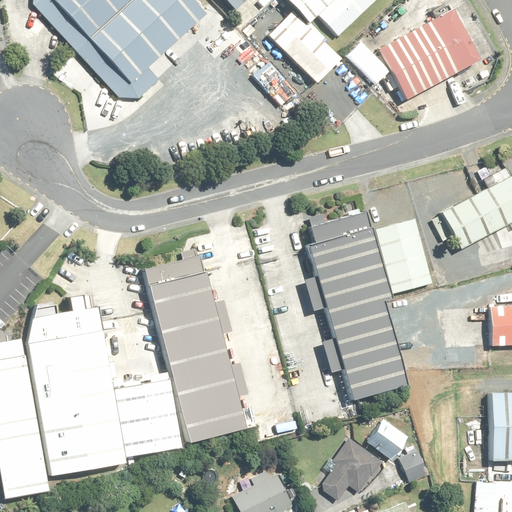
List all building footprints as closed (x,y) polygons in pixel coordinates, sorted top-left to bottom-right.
[(196,10),(186,0),(45,0),(121,80),(196,10)] [(235,0),(215,0),(225,10),(235,0)] [(320,0),(278,0),(298,21),(307,12),(320,0)] [(365,0),(320,0),(307,12),(328,35),(365,0)] [(327,62),(280,12),(259,32),(306,81),(327,62)] [(368,48),(394,100),(467,64),(442,12),(368,48)] [(277,94),(270,100),(283,113),(297,100),(267,68),(253,82),(265,94),(271,88),(277,94)] [(248,120),(232,127),(240,144),(256,138),(248,120)] [(431,214),(450,250),(511,216),(511,194),(502,176),(431,214)] [(337,396),(398,380),(376,298),(382,297),(359,210),(301,226),(306,243),(297,246),(337,396)] [(402,219),(366,228),(383,292),(419,283),(402,219)] [(171,382),(187,440),(243,426),(196,253),(141,268),(171,382)] [(480,306),(481,345),(511,344),(511,288),(507,288),(507,305),(480,306)] [(24,316),(54,476),(124,463),(122,458),(111,392),(94,303),(24,316)] [(0,496),(41,489),(13,337),(0,338),(0,496)] [(477,346),(458,345),(457,366),(476,367),(477,346)] [(171,382),(111,392),(122,458),(183,447),(171,382)] [(511,389),(478,391),(480,460),(511,458),(511,389)] [(261,413),(250,415),(255,438),(265,436),(261,413)] [(377,417),(361,439),(388,459),(404,437),(377,417)] [(378,463),(345,439),(343,437),(324,464),(330,469),(316,488),(334,501),(344,486),(355,494),(378,463)] [(403,454),(395,457),(405,484),(424,476),(412,445),(401,449),(403,454)] [(228,496),(235,511),(272,511),(287,505),(272,474),(266,477),(262,471),(246,479),(250,485),(228,496)] [(168,475),(162,480),(178,496),(184,491),(168,475)] [(482,511),(485,483),(464,481),(461,511),(482,511)] [(363,511),(361,508),(350,511),(406,511),(403,502),(379,511),(363,511)]
